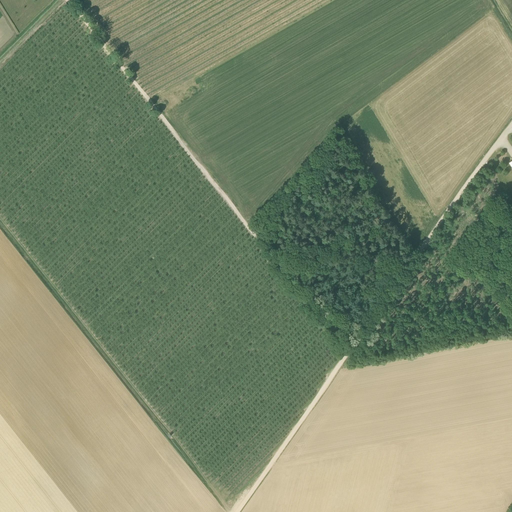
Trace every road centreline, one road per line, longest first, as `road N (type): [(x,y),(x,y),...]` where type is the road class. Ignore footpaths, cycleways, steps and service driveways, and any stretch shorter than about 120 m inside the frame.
road 1 (track): [(348,351),(67,0)]
road 2 (track): [(0,219),(232,511)]
road 3 (track): [(500,139),(348,351)]
road 4 (track): [(348,351),(237,511)]
